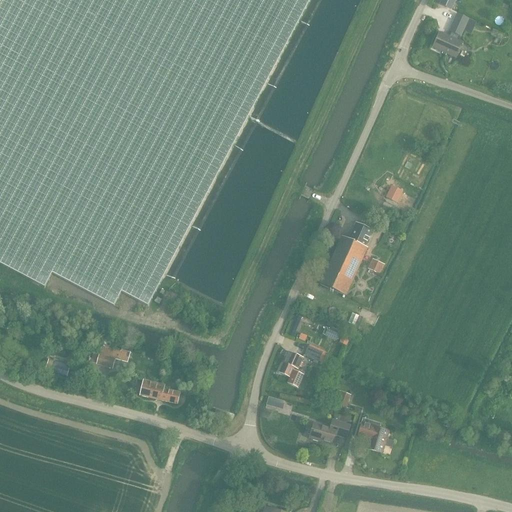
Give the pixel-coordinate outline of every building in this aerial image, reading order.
[(0,0),(0,264),(44,288),(51,274),(113,306),(121,292),(147,306),(309,0),(0,0)] [(455,58),(462,43),(456,41),(458,35),(460,36),(468,20),(457,15),(449,31),(452,32),(449,38),(439,33),(433,48),(455,58)] [(391,187),(387,195),(397,201),(401,192),(391,187)] [(319,285),(345,296),(361,260),(364,255),(366,249),(364,248),(372,231),(355,224),(348,240),(341,237),(319,285)] [(381,263),(372,260),(368,269),(376,273),(381,263)] [(366,319),(352,313),(347,323),(355,327),(353,329),(361,332),(366,319)] [(339,333),(328,328),(325,336),(336,341),(339,333)] [(300,335),(298,340),(304,343),(306,337),(300,335)] [(127,363),(130,353),(101,346),(99,355),(92,354),(90,363),(111,369),(114,360),(127,363)] [(307,347),(303,356),(318,362),(322,353),(307,347)] [(288,352),(278,373),(287,377),(289,378),(287,383),(297,388),(303,376),(295,372),(296,369),(297,370),(302,359),(288,352)] [(47,372),(69,373),(69,362),(48,361),(47,372)] [(139,396),(176,405),(179,394),(163,390),(164,386),(143,381),(139,396)] [(346,409),(351,394),(338,389),(333,404),(346,409)] [(293,410),(294,401),(271,400),(270,408),(293,410)] [(366,449),(381,454),(388,432),(378,429),(380,425),(362,419),(357,438),(358,435),(368,438),(367,439),(368,441),(366,449)] [(314,423),(309,439),(330,445),(333,435),(346,439),(349,426),(332,421),(330,428),(314,423)]
